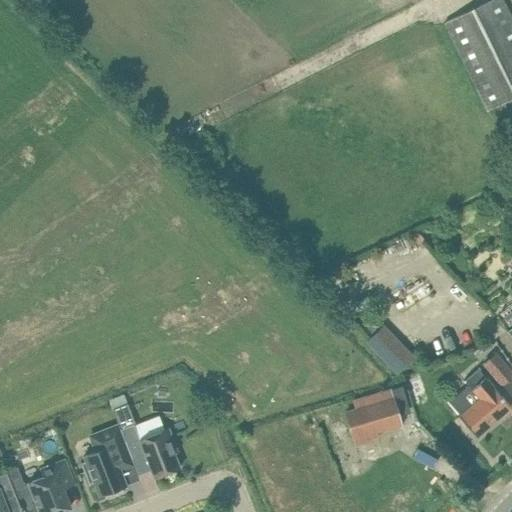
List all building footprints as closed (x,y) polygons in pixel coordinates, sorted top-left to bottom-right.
[(511,18),(503,0),(488,0),(462,13),(443,23),(485,111),(495,106),(511,139),(511,18)] [(386,321),(368,338),(397,370),(415,353),(386,321)] [(480,398),(459,416),(476,437),(511,407),(479,370),(480,368),(479,367),(463,381),(464,382),(465,381),(480,398)] [(353,438),(401,424),(390,388),(352,399),(355,410),(345,413),(353,438)] [(127,403),(112,409),(120,429),(124,440),(137,435),(139,435),(135,424),(127,403)] [(165,430),(139,440),(147,459),(148,462),(154,478),(180,468),(170,442),(173,441),(168,428),(165,430)] [(134,465),(124,440),(120,429),(92,440),(95,450),(83,455),(85,460),(80,462),(89,485),(90,484),(90,483),(93,482),(99,495),(105,493),(105,495),(105,496),(105,497),(122,490),(122,489),(121,489),(120,487),(126,484),(118,464),(130,459),(133,466),(134,465)] [(22,478),(29,498),(34,511),(58,511),(70,507),(63,489),(74,485),(67,466),(64,460),(41,469),(42,471),(24,478),(24,477),(23,477),(22,478)] [(16,497),(9,478),(7,473),(0,475),(0,511),(7,511),(4,502),(16,497)]
